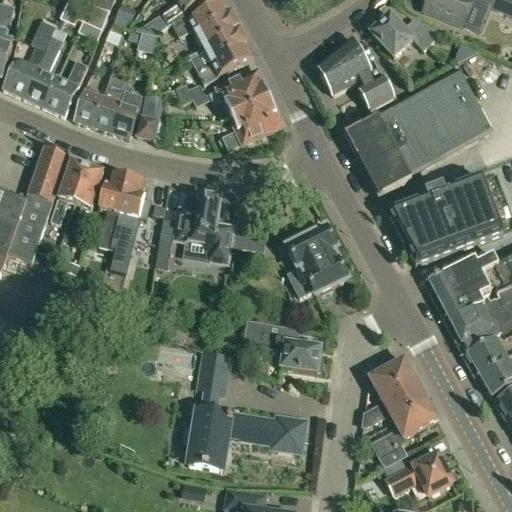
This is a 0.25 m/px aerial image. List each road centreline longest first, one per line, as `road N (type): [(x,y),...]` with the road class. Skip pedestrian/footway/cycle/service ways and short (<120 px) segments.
road 1 (residential): [(324,164),(279,180),(184,174),(114,158),(0,110)]
road 2 (residential): [(511,511),(396,301)]
road 3 (residential): [(396,301),(359,354),(335,511)]
road 4 (residential): [(396,301),(324,164)]
